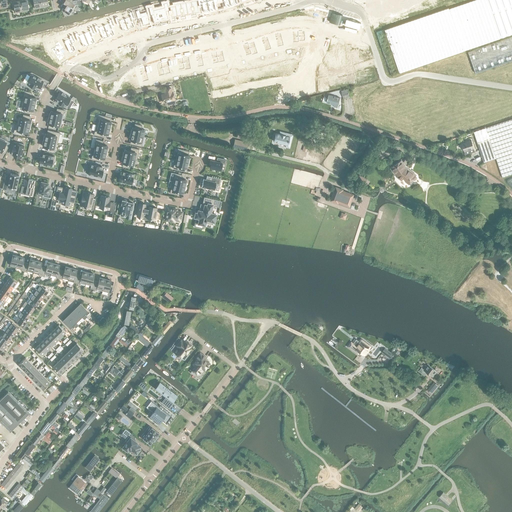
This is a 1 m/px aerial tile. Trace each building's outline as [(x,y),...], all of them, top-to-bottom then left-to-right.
[(16,12),(22,11),(20,0),(19,0),(14,1),(16,12)] [(27,0),(20,0),(22,11),(29,9),(27,0)] [(33,0),(35,8),(42,7),(40,0),(33,0)] [(197,0),(199,5),(202,4),(203,12),(210,10),(207,0),(197,0)] [(207,0),(210,10),(216,9),(214,2),(217,1),(217,0),(207,0)] [(511,0),(475,0),(385,30),(399,73),(511,34),(511,0)] [(63,7),(61,10),(68,15),(75,5),(69,1),(66,4),(63,2),(61,6),(63,7)] [(191,1),(186,2),(188,14),(190,13),(191,17),(194,17),(191,1)] [(164,7),(159,8),(161,20),(168,18),(166,11),(169,10),(167,2),(163,3),(164,7)] [(180,3),(175,4),(177,16),(180,15),(180,19),(183,18),(180,3)] [(152,6),(148,7),(150,15),(154,14),(155,21),(161,20),(159,8),(153,10),(152,6)] [(139,10),(135,11),(137,18),(141,17),(143,25),(145,24),(145,25),(150,24),(146,11),(140,13),(139,10)] [(130,16),(125,18),(129,30),(129,29),(134,27),(132,20),(135,19),(133,11),(129,13),(130,16)] [(118,16),(114,18),(117,25),(120,24),(123,31),(125,30),(125,31),(129,30),(125,18),(119,20),(118,16)] [(109,23),(104,25),(109,38),(113,36),(112,35),(115,34),(112,27),(115,26),(112,19),(108,20),(109,23)] [(98,24),(94,26),(97,33),(100,32),(103,39),(108,37),(109,38),(104,25),(99,27),(98,24)] [(90,31),(84,33),(90,46),(93,44),(93,43),(95,42),(92,35),(95,34),(92,27),(89,28),(90,31)] [(78,32),(74,34),(77,41),(81,40),(83,47),(86,46),(86,47),(89,46),(90,46),(84,33),(79,35),(78,32)] [(278,32),(274,33),(277,47),(284,45),(281,32),(278,33),(278,32)] [(70,38),(64,41),(70,54),(74,52),(74,51),(76,50),(73,43),(76,42),(72,34),(69,36),(70,38)] [(264,36),(260,37),(265,51),(271,49),(267,36),(265,37),(264,36)] [(511,36),(468,52),(476,73),(511,60),(511,36)] [(57,45),(51,49),(59,61),(63,58),(62,57),(64,56),(60,50),(63,48),(58,41),(55,43),(57,45)] [(248,42),(252,55),(258,53),(254,41),(248,43),(248,42)] [(244,44),(242,45),(245,56),(251,54),(252,55),(248,42),(247,42),(244,43),(244,44)] [(222,50),(216,51),(219,63),(225,61),(222,50)] [(216,51),(210,52),(212,64),(219,63),(216,51)] [(199,53),(195,54),(197,67),(204,66),(202,54),(199,54),(199,53)] [(183,56),(182,56),(185,70),(191,69),(189,56),(186,57),(186,55),(183,56)] [(182,57),(176,58),(178,70),(184,69),(185,70),(182,56),(182,57)] [(157,63),(155,64),(159,76),(165,75),(161,61),(157,62),(157,63)] [(161,61),(165,75),(171,73),(167,61),(162,62),(161,61)] [(143,67),(138,68),(142,82),(149,80),(145,67),(143,68),(143,67)] [(27,74),(23,81),(26,83),(26,84),(36,89),(38,86),(40,87),(43,81),(41,80),(41,79),(38,77),(37,78),(31,74),(30,76),(27,74)] [(199,87),(197,79),(175,84),(176,88),(171,90),(171,88),(158,90),(160,98),(164,97),(165,101),(178,97),(177,94),(189,92),(191,100),(190,100),(192,106),(195,106),(195,109),(203,107),(203,105),(205,104),(204,97),(201,98),(200,94),(203,93),(201,86),(199,87)] [(343,99),(345,99),(350,97),(347,89),(341,90),(343,99)] [(22,101),(36,104),(37,100),(35,100),(36,97),(31,96),(31,93),(24,91),(22,100),(22,101)] [(57,99),(56,101),(66,108),(72,99),(66,95),(65,95),(66,94),(62,92),(62,93),(60,92),(56,97),(58,98),(57,99)] [(337,107),(340,97),(329,94),(326,102),(334,104),(333,106),(337,107)] [(21,100),(20,107),(25,108),(24,112),(31,113),(32,110),(33,110),(33,108),(35,108),(36,104),(22,101),(21,100)] [(49,113),(48,117),(60,120),(62,120),(64,110),(57,108),(56,112),(51,111),(51,113),(49,113)] [(17,123),(30,127),(31,123),(30,122),(30,120),(29,120),(30,116),(23,115),(22,118),(18,117),(17,122),(17,123)] [(99,115),(96,125),(111,128),(112,124),(110,124),(111,121),(110,121),(111,118),(99,115)] [(48,117),(47,121),(49,121),(48,124),(49,124),(48,127),(55,129),(56,125),(60,126),(62,120),(60,120),(48,117)] [(511,173),(511,118),(486,127),(474,131),(484,162),(496,158),(502,177),(511,173)] [(16,123),(14,133),(21,135),(22,132),(25,132),(27,133),(28,130),(29,130),(29,131),(30,127),(17,123),(16,123)] [(131,129),(130,133),(144,136),(145,130),(141,129),(142,125),(135,124),(134,127),(133,127),(132,129),(131,129)] [(96,125),(94,135),(106,137),(107,134),(108,134),(108,132),(110,132),(111,128),(96,125)] [(44,135),(43,139),(55,142),(56,143),(57,143),(60,133),(48,130),(47,133),(46,133),(45,135),(45,136),(44,135)] [(130,133),(129,137),(131,137),(130,140),(131,140),(130,143),(141,146),(144,136),(130,133)] [(276,133),(274,141),(286,144),(287,144),(289,137),(285,135),(280,134),(279,134),(276,133)] [(0,139),(0,151),(1,152),(2,151),(5,153),(8,146),(5,144),(7,141),(5,140),(1,138),(0,139)] [(43,139),(42,143),(43,144),(43,146),(48,147),(47,151),(54,152),(56,143),(55,142),(43,139)] [(96,139),(94,149),(107,152),(108,148),(107,148),(107,145),(106,145),(102,144),(103,141),(96,139)] [(462,144),(464,151),(474,148),(471,140),(468,141),(462,144)] [(14,142),(11,153),(14,154),(14,156),(21,158),(24,144),(14,142)] [(123,152),(122,156),(136,159),(137,159),(139,149),(131,147),(130,151),(125,150),(125,152),(123,152)] [(94,149),(91,159),(102,162),(103,158),(104,158),(105,156),(106,156),(107,152),(94,149)] [(178,149),(175,158),(189,162),(190,158),(189,157),(189,155),(188,155),(189,151),(178,149)] [(40,156),(39,163),(52,166),(55,156),(43,153),(42,156),(42,157),(40,156)] [(122,156),(121,160),(123,160),(122,163),(123,163),(122,166),(129,168),(130,165),(130,164),(134,165),(136,160),(136,159),(122,156)] [(210,160),(209,165),(210,165),(210,167),(215,168),(220,170),(222,163),(225,164),(226,159),(217,157),(216,160),(216,161),(210,160)] [(175,158),(173,168),(177,169),(184,171),(185,168),(186,168),(187,165),(188,166),(189,162),(175,158)] [(416,175),(405,166),(401,161),(390,168),(396,177),(401,181),(403,179),(405,181),(409,184),(412,179),(414,180),(415,180),(416,179),(417,178),(416,177),(415,176),(416,175)] [(90,164),(87,174),(93,175),(93,176),(96,177),(97,176),(101,177),(102,174),(103,170),(101,170),(102,166),(90,164)] [(121,174),(119,181),(133,184),(135,174),(123,171),(122,175),(121,174)] [(4,185),(3,189),(6,190),(7,186),(16,188),(19,175),(10,173),(10,174),(9,181),(6,180),(5,180),(4,185)] [(175,173),(172,183),(186,186),(187,182),(185,182),(186,179),(181,178),(182,175),(175,173)] [(203,179),(201,187),(202,187),(203,187),(203,188),(203,187),(205,188),(206,188),(210,189),(212,189),(212,190),(213,190),(213,189),(214,190),(216,183),(219,184),(220,179),(212,177),(211,181),(204,179),(203,179)] [(20,192),(20,193),(20,192),(30,194),(29,195),(33,196),(35,189),(34,188),(36,180),(30,179),(29,178),(28,180),(27,187),(22,186),(20,192)] [(40,189),(39,192),(40,192),(42,193),(42,194),(43,194),(42,196),(51,198),(53,190),(52,190),(50,190),(50,189),(49,189),(50,187),(49,187),(47,187),(48,184),(48,183),(41,182),(41,184),(41,185),(40,185),(40,188),(40,189)] [(172,183),(170,193),(177,195),(178,191),(183,192),(183,190),(185,190),(186,186),(172,183)] [(58,186),(55,196),(59,197),(58,198),(62,199),(62,201),(62,202),(68,204),(68,201),(72,202),(74,202),(77,191),(71,190),(71,188),(66,187),(65,188),(58,186)] [(336,187),(331,201),(338,203),(338,202),(349,206),(354,195),(352,194),(343,191),(343,190),(336,187)] [(83,196),(82,201),(83,202),(82,205),(83,205),(85,206),(86,206),(85,209),(93,210),(96,198),(93,198),(92,197),(93,194),(85,193),(84,196),(83,196)] [(100,198),(99,204),(100,204),(100,207),(103,208),(102,210),(103,210),(108,211),(110,212),(111,212),(114,212),(115,204),(109,203),(110,200),(108,200),(109,197),(102,196),(101,198),(100,198)] [(220,206),(221,202),(222,201),(204,197),(202,204),(205,205),(204,207),(204,208),(203,208),(201,208),(201,211),(200,211),(200,210),(199,210),(198,210),(198,212),(198,213),(196,212),(195,217),(199,218),(199,219),(198,223),(198,224),(204,225),(205,222),(212,224),(213,221),(214,221),(216,214),(210,213),(212,205),(220,207),(220,206)] [(117,210),(117,211),(121,211),(121,215),(125,216),(125,217),(130,217),(133,203),(126,202),(126,201),(123,200),(122,200),(122,204),(118,203),(117,210)] [(140,203),(137,216),(142,217),(143,212),(148,213),(147,217),(150,218),(151,218),(155,218),(156,211),(156,208),(144,206),(145,204),(140,203)] [(167,209),(165,219),(174,221),(175,218),(180,219),(182,212),(179,212),(176,211),(176,209),(168,208),(167,209)] [(10,266),(15,268),(18,256),(13,255),(11,260),(8,259),(6,267),(9,267),(10,266)] [(20,270),(24,271),(26,264),(23,263),(24,258),(18,256),(15,268),(21,269),(20,270)] [(33,272),(36,261),(30,259),(28,265),(26,264),(24,271),(27,272),(27,271),(33,272)] [(38,275),(41,276),(43,269),(40,268),(42,262),(36,261),(33,272),(38,274),(38,275)] [(45,274),(50,275),(53,263),(48,262),(46,269),(43,269),(41,276),(44,277),(45,274)] [(56,278),(59,278),(61,271),(58,270),(59,265),(53,263),(50,275),(56,276),(56,278)] [(62,278),(68,280),(71,268),(65,266),(64,272),(61,271),(59,278),(62,279),(62,278)] [(77,269),(71,268),(68,280),(73,281),(73,282),(76,283),(78,276),(75,275),(77,269)] [(80,283),(85,284),(88,272),(83,271),(81,277),(78,276),(76,283),(80,284),(80,283)] [(94,274),(88,272),(85,284),(91,286),(90,289),(93,289),(95,282),(92,281),(94,274)] [(10,276),(6,281),(14,287),(15,288),(19,283),(17,282),(19,279),(14,275),(12,278),(10,276)] [(152,280),(139,276),(137,282),(150,286),(152,280)] [(97,289),(102,291),(105,279),(99,277),(98,283),(95,282),(93,289),(96,290),(97,289)] [(110,286),(111,280),(105,279),(102,291),(108,292),(107,293),(111,294),(113,287),(110,286)] [(6,281),(3,286),(10,291),(14,287),(6,281)] [(38,284),(35,288),(37,289),(45,295),(48,291),(47,290),(48,289),(45,288),(40,285),(38,284)] [(137,286),(136,287),(144,293),(147,290),(139,284),(137,286)] [(3,286),(0,290),(7,295),(10,291),(3,286)] [(37,289),(34,294),(41,299),(44,295),(45,295),(37,289)] [(0,290),(0,296),(4,300),(6,301),(9,297),(7,295),(0,290)] [(170,302),(173,298),(165,291),(162,295),(163,296),(162,297),(170,302)] [(31,293),(29,296),(31,298),(30,298),(38,304),(41,299),(34,294),(33,295),(31,293)] [(30,298),(27,303),(35,308),(38,304),(30,298)] [(25,301),(22,306),(24,307),(32,312),(35,308),(27,303),(25,301)] [(81,303),(72,312),(80,321),(83,318),(84,319),(87,316),(86,315),(89,312),(81,303)] [(24,307),(21,311),(28,317),(32,312),(24,307)] [(21,311),(18,316),(26,322),(25,321),(28,317),(21,311)] [(72,312),(63,321),(64,322),(72,329),(74,326),(75,327),(78,324),(77,323),(80,321),(72,312)] [(18,316),(15,320),(19,324),(19,325),(21,326),(22,326),(23,326),(26,322),(18,316)] [(161,331),(164,334),(173,323),(170,321),(161,331)] [(11,322),(8,327),(16,332),(17,331),(16,330),(18,327),(17,327),(11,322)] [(57,327),(55,329),(62,336),(66,332),(59,325),(56,327),(57,327)] [(123,325),(115,335),(120,338),(128,328),(123,325)] [(8,327),(5,331),(12,336),(14,334),(16,332),(8,327)] [(53,330),(51,332),(58,340),(62,336),(55,329),(53,331),(53,330)] [(5,331),(1,335),(9,341),(11,339),(10,339),(12,336),(5,331)] [(49,335),(47,337),(54,343),(58,340),(51,332),(49,334),(49,335)] [(152,342),(155,345),(164,335),(160,332),(152,342)] [(1,335),(0,337),(0,341),(6,345),(7,343),(8,343),(9,341),(1,335)] [(116,336),(110,344),(114,347),(120,339),(116,336)] [(45,338),(43,340),(50,347),(54,343),(47,337),(46,338),(45,338)] [(185,341),(185,342),(181,339),(180,340),(176,345),(178,347),(174,352),(176,353),(175,353),(181,357),(184,353),(186,354),(191,348),(189,346),(191,345),(185,341)] [(41,342),(40,344),(46,351),(50,347),(43,340),(41,342)] [(355,347),(353,350),(359,354),(361,351),(365,354),(369,349),(362,344),(363,343),(360,341),(358,345),(356,348),(355,347)] [(77,343),(72,347),(79,354),(81,352),(84,350),(77,343)] [(37,345),(35,348),(42,355),(46,351),(40,344),(38,346),(37,345)] [(141,356),(144,359),(154,346),(151,344),(141,356)] [(108,346),(100,355),(104,358),(111,348),(108,346)] [(72,347),(69,351),(76,358),(78,356),(77,355),(79,354),(72,347)] [(69,351),(65,354),(71,361),(73,360),(76,358),(69,351)] [(205,356),(200,352),(199,354),(195,358),(197,359),(195,361),(193,364),(195,366),(192,370),(197,374),(199,371),(200,372),(200,371),(200,370),(202,368),(204,369),(207,365),(208,366),(208,365),(208,364),(209,363),(209,362),(209,361),(207,359),(206,360),(204,358),(205,356)] [(65,354),(61,358),(68,365),(70,363),(71,361),(65,354)] [(100,356),(93,365),(96,368),(104,358),(100,356)] [(25,357),(18,364),(21,367),(21,366),(23,368),(30,361),(25,357)] [(131,368),(135,371),(143,360),(140,357),(131,368)] [(61,358),(57,362),(64,369),(65,367),(66,367),(68,365),(61,358)] [(30,361),(23,368),(25,370),(24,370),(26,372),(34,365),(30,361)] [(57,362),(53,366),(60,373),(62,371),(62,370),(64,369),(57,362)] [(422,367),(419,371),(425,376),(425,375),(427,372),(432,376),(435,373),(435,374),(438,370),(435,368),(434,369),(428,364),(424,370),(422,367)] [(34,365),(26,372),(29,375),(29,374),(31,376),(38,369),(34,365)] [(93,365),(85,375),(88,378),(96,368),(93,365)] [(38,369),(31,376),(32,378),(34,381),(42,374),(38,369)] [(122,379),(126,382),(134,372),(131,369),(122,379)] [(42,374),(34,381),(37,383),(39,384),(46,378),(42,374)] [(85,375),(78,384),(82,387),(88,378),(85,375)] [(39,384),(38,385),(42,389),(50,382),(46,378),(39,384)] [(114,389),(117,392),(125,382),(122,380),(114,389)] [(172,399),(176,394),(170,390),(170,391),(168,389),(168,388),(168,389),(168,388),(164,385),(161,383),(160,384),(159,384),(157,387),(156,388),(169,399),(168,400),(165,398),(162,402),(161,402),(169,408),(168,407),(171,403),(173,401),(171,400),(172,399)] [(78,384),(72,392),(76,395),(81,387),(78,384)] [(433,385),(428,390),(432,393),(436,387),(433,385)] [(104,399),(108,402),(116,392),(112,389),(104,399)] [(8,391),(0,398),(0,400),(20,421),(29,413),(8,391)] [(71,392),(64,402),(68,404),(75,395),(71,392)] [(0,421),(10,431),(20,421),(0,400),(0,421)] [(95,410),(99,413),(107,403),(104,400),(95,410)] [(165,411),(166,410),(168,411),(159,404),(160,405),(159,407),(151,400),(153,402),(149,407),(154,411),(152,414),(160,420),(163,417),(167,421),(166,423),(166,424),(172,416),(165,411)] [(63,401),(55,411),(59,414),(67,404),(63,401)] [(120,407),(120,408),(128,415),(127,415),(128,416),(129,415),(137,422),(142,416),(124,402),(122,405),(120,407)] [(85,421),(88,424),(97,414),(94,411),(85,421)] [(56,412),(48,421),(51,424),(59,415),(56,412)] [(134,429),(144,437),(146,434),(150,437),(155,430),(149,426),(148,426),(141,420),(134,429)] [(47,421),(39,431),(43,434),(51,425),(47,421)] [(76,432),(80,435),(88,424),(84,421),(76,432)] [(76,429),(73,427),(73,425),(69,422),(67,425),(72,429),(75,431),(76,429)] [(39,432),(31,442),(35,445),(43,435),(39,432)] [(66,445),(70,448),(78,437),(75,434),(66,445)] [(51,440),(45,435),(42,438),(49,444),(51,440)] [(134,452),(136,453),(140,449),(139,448),(141,446),(137,443),(137,442),(130,437),(126,442),(125,443),(122,447),(127,451),(129,449),(131,451),(132,449),(133,451),(134,452)] [(31,443),(24,452),(27,455),(34,445),(31,443)] [(58,455),(62,458),(70,448),(66,445),(58,455)] [(29,459),(29,460),(31,458),(28,455),(28,456),(25,453),(21,458),(22,459),(26,463),(29,459)] [(51,465),(54,468),(62,459),(58,456),(51,465)] [(99,460),(94,456),(83,471),(87,475),(99,460)] [(40,479),(43,482),(54,469),(50,466),(40,479)] [(39,479),(40,478),(38,472),(33,468),(31,471),(36,475),(35,476),(39,479)] [(86,482),(77,474),(73,480),(71,488),(77,492),(86,482)] [(121,479),(117,475),(108,488),(112,491),(121,479)] [(29,492),(33,495),(41,484),(38,481),(29,492)] [(441,499),(448,505),(452,500),(448,496),(446,494),(443,492),(439,497),(441,499)] [(21,503),(24,506),(32,496),(29,493),(21,503)] [(108,498),(103,494),(94,504),(99,507),(108,498)] [(0,498),(0,508),(1,510),(6,503),(8,501),(3,497),(1,499),(0,498)] [(359,503),(354,508),(358,511),(363,506),(359,503)]
